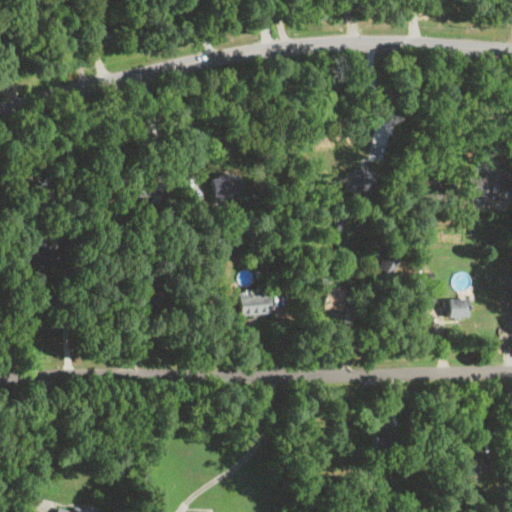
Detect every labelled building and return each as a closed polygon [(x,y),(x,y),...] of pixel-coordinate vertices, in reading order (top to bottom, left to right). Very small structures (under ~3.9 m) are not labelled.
[(432,195),(437,175),(425,171),(419,191),(432,195)] [(469,173),(464,194),(504,203),(509,182),(469,173)] [(134,195),(162,195),(162,178),(134,178),(134,195)] [(55,266),(55,237),(46,237),(46,246),(22,246),(22,266),(55,266)] [(431,274),(417,274),(417,301),(431,301),(431,274)] [(319,305),(335,307),(337,290),(321,288),(319,305)] [(235,293),(235,313),(266,313),(266,293),(235,293)] [(464,298),(442,298),(442,317),(464,317),(464,298)] [(368,457),(384,457),(384,434),(368,434),(368,457)] [(483,474),(478,456),(454,462),(458,480),(483,474)] [(91,511),(59,499),(54,511),(91,511)]
